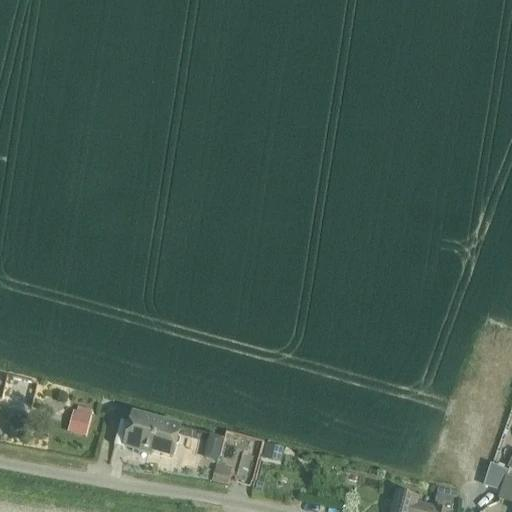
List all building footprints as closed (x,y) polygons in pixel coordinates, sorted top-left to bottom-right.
[(15,378),(7,407),(32,413),(39,384),(15,378)] [(85,439),(91,418),(92,414),(78,410),(77,414),(73,413),(67,434),(85,439)] [(172,459),(180,430),(133,417),(124,449),(151,456),(151,454),(172,459)] [(266,446),(263,459),(281,463),(284,450),(266,446)] [(214,472),(211,483),(227,487),(230,476),(214,472)] [(511,480),(506,479),(499,501),(511,505),(511,480)] [(257,483),(255,491),(259,492),(265,494),(268,486),(257,483)] [(438,492),(436,500),(433,510),(415,505),(417,500),(396,495),(391,511),(449,511),(454,496),(449,496),(438,492)]
